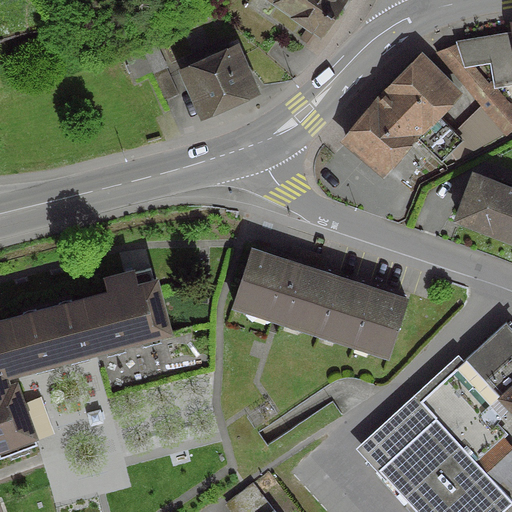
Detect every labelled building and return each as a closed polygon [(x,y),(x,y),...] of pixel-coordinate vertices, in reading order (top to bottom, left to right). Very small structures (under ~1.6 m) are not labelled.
[(314,31),(318,34),(342,0),(270,0),(291,14),(289,17),(293,19),(293,18),(307,27),(306,29),(309,31),(311,29),(314,31)] [(492,85),(511,81),(511,34),(455,44),(434,52),(503,135),(511,127),(511,112),(488,83),(481,89),(462,67),(488,63),(492,85)] [(182,71),(201,113),(252,90),(233,49),(182,71)] [(434,113),(454,93),(419,58),(375,103),(414,137),(438,161),(457,142),(435,120),(434,113)] [(164,67),(150,73),(162,100),(176,94),(164,67)] [(375,103),(344,140),(379,169),(401,142),(406,146),(414,137),(375,103)] [(481,113),(468,124),(485,144),(498,135),(481,113)] [(457,217),(511,238),(511,189),(508,188),(507,190),(473,177),(457,217)] [(251,251),(248,250),(231,304),(250,310),(252,303),(267,308),(265,315),(284,321),(286,314),(301,319),(299,326),(318,332),(320,325),(335,330),(333,337),(352,343),(354,337),(370,341),(367,348),(387,354),(404,300),(402,300),(402,298),(388,293),(387,295),(368,289),(368,287),(353,282),(353,284),(333,277),(334,276),(319,271),(324,257),(304,251),(302,257),(289,253),(287,260),(285,260),(285,262),(265,255),(266,253),(251,249),(251,251)] [(0,454),(35,442),(34,439),(35,429),(28,423),(27,420),(28,410),(21,404),(13,383),(5,385),(2,374),(31,366),(33,362),(47,358),(50,361),(67,356),(68,352),(83,348),(86,351),(93,349),(93,352),(104,349),(105,354),(122,350),(121,345),(140,340),(141,345),(158,340),(157,335),(167,333),(153,279),(151,280),(148,268),(132,272),(131,271),(103,278),(107,292),(69,302),(69,300),(56,303),(56,305),(34,311),(33,309),(20,313),(21,315),(0,320),(0,454)] [(511,511),(511,324),(506,318),(465,355),(460,349),(357,444),(419,511),(511,511)] [(272,511),(250,483),(228,500),(237,511),(272,511)] [(10,511),(7,500),(0,502),(0,511),(10,511)]
